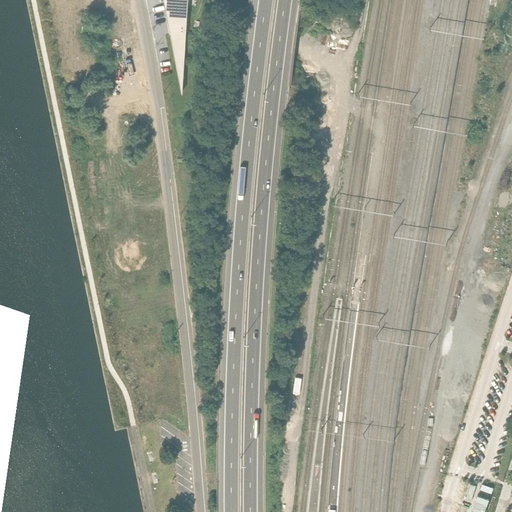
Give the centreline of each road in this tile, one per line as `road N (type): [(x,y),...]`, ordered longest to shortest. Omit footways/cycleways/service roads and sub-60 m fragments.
road 1 (unclassified): [(201,511),(187,333),(137,0)]
road 2 (motorway): [(250,511),(260,219),(284,0)]
road 3 (motorway): [(264,0),(241,219),(231,511)]
road 4 (track): [(511,130),(470,257),(421,511)]
